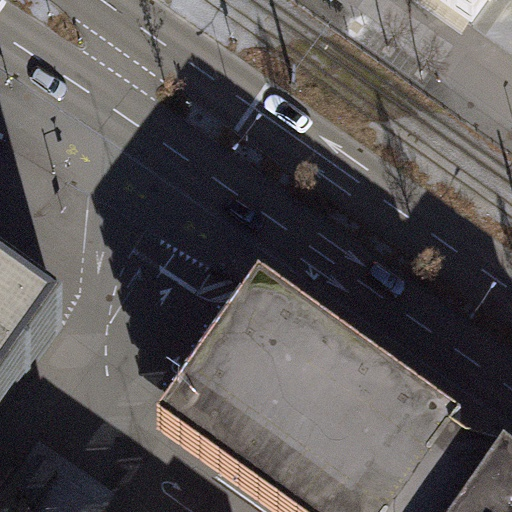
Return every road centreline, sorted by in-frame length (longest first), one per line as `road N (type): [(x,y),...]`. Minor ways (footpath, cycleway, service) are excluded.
road 1 (primary): [(0,32),(511,389)]
road 2 (primary): [(511,290),(101,0)]
